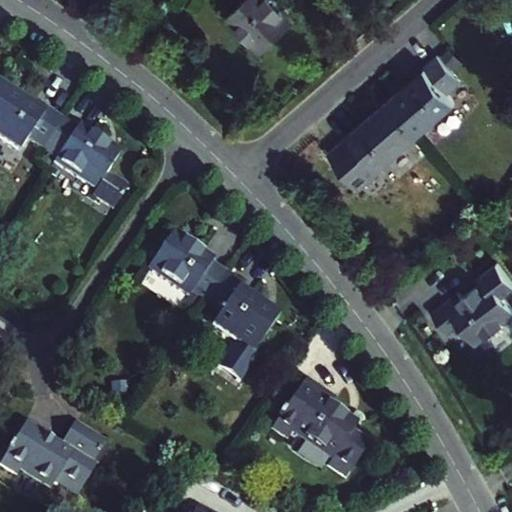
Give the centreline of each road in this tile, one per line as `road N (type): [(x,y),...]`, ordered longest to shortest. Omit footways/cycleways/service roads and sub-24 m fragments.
road 1 (residential): [(479,511),(383,345),(240,176)]
road 2 (residential): [(193,133),(41,358)]
road 3 (residential): [(438,0),(240,176)]
road 4 (residential): [(193,133),(22,0)]
